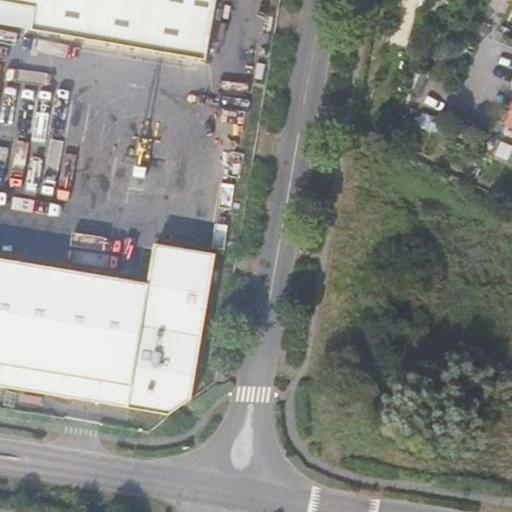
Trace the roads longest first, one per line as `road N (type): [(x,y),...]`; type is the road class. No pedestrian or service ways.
road 1 (unclassified): [(322,0),(241,492)]
road 2 (unclassified): [(241,492),(0,456)]
road 3 (unclassified): [(365,511),(241,492)]
